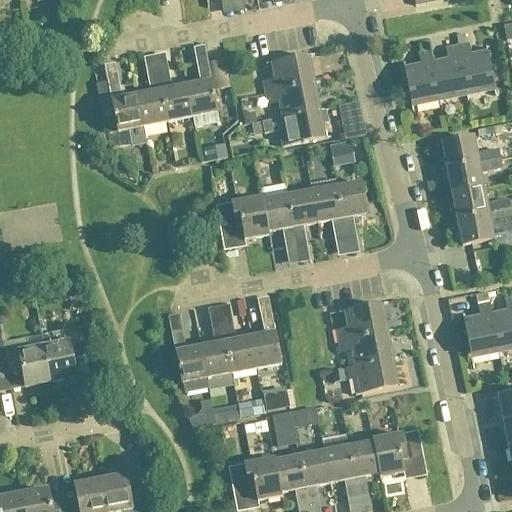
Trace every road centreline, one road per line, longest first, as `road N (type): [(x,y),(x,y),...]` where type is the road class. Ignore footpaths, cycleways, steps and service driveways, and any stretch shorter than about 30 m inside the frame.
road 1 (residential): [(475,511),(416,257)]
road 2 (residential): [(416,257),(351,7)]
road 3 (residential): [(113,52),(351,7)]
road 4 (residential): [(180,299),(416,257)]
road 5 (residential): [(0,447),(122,425)]
